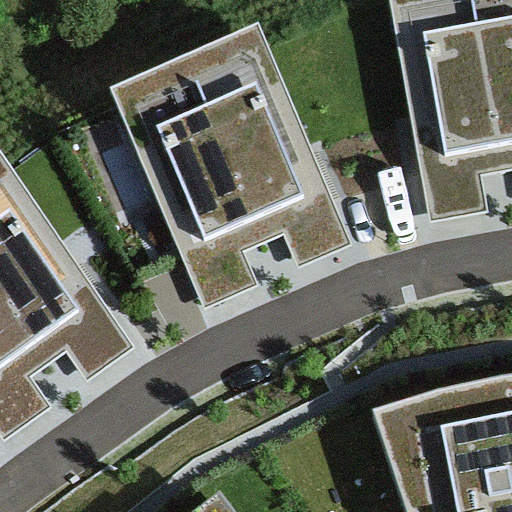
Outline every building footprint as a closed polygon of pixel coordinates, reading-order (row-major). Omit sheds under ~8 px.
[(431,232),(508,218),(468,0),(421,0),(390,6),(431,232)] [(511,0),(468,0),(508,218),(511,217),(511,0)] [(210,300),(348,242),(259,30),(120,87),(210,300)] [(0,421),(8,432),(131,346),(0,160),(0,421)] [(444,392),(378,412),(412,511),(511,511),(511,377),(444,392)] [(232,511),(219,494),(195,511),(232,511)]
